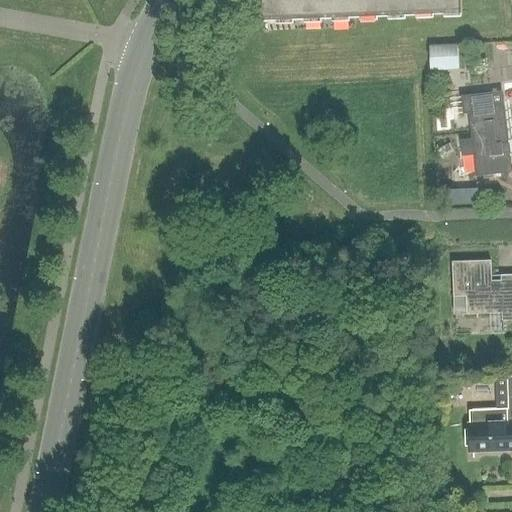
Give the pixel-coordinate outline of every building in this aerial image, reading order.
[(262,0),(263,11),(264,24),(462,16),(462,3),(461,0),(262,0)] [(458,71),(457,47),(430,48),(431,72),(458,71)] [(462,157),(474,156),(477,176),(511,173),(509,153),(503,154),(502,146),(508,145),(504,105),(491,107),(490,95),(462,98),(464,115),(470,115),(472,139),(460,140),(462,157)] [(473,203),(472,187),(442,188),(442,205),(473,203)] [(511,320),(511,276),(501,276),(501,283),(491,283),(490,263),(451,264),(453,299),(465,298),(466,316),(502,315),(502,321),(511,320)] [(508,410),(496,411),(471,411),(471,426),(472,454),(511,452),(511,377),(507,378),(508,410)]
